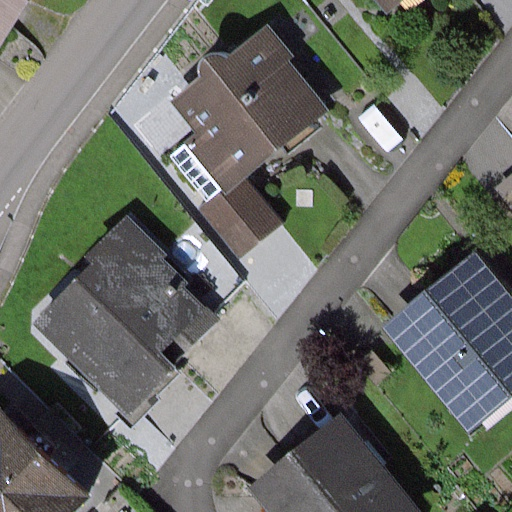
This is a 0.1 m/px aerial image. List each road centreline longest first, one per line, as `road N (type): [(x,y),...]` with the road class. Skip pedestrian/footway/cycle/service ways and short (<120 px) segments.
road 1 (residential): [(223,421),(511,64)]
road 2 (residential): [(0,160),(125,0)]
